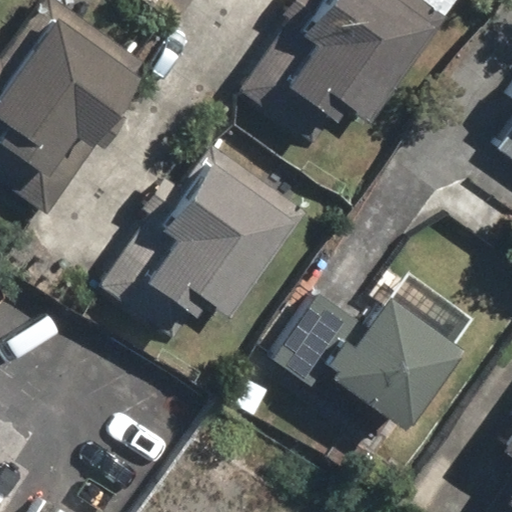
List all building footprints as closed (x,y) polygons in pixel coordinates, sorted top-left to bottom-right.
[(440,14),(419,0),(301,0),(290,15),(306,27),(271,77),(305,102),(315,88),(353,115),(398,53),(407,59),(440,14)] [(0,59),(0,147),(36,170),(61,129),(78,139),(127,62),(35,4),(0,59)] [(299,206),(205,137),(147,216),(164,229),(132,271),(210,328),(299,206)] [(511,208),(460,173),(438,205),(511,255),(511,208)] [(462,320),(378,269),(353,311),(316,371),(400,422),(462,320)] [(316,371),(353,311),(307,283),(260,361),(306,389),(316,371)] [(511,511),(511,406),(483,440),(511,464),(511,491),(493,511),(511,511)] [(322,511),(179,425),(125,511),(322,511)]
